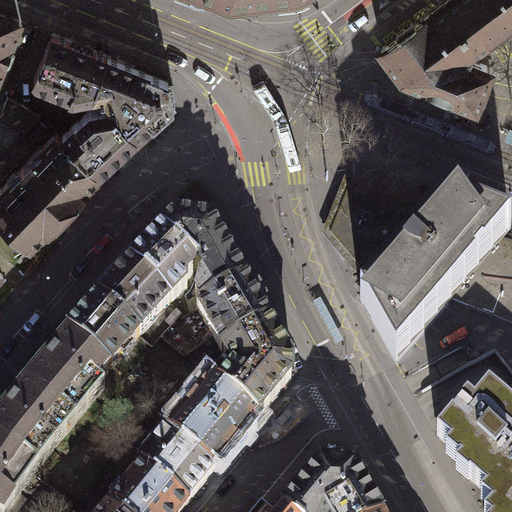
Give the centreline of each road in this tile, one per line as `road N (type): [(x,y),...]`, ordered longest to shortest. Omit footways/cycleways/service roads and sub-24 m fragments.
road 1 (residential): [(265,113),(125,200),(0,342)]
road 2 (secondary): [(265,113),(259,175),(279,260),(325,352),(369,413)]
road 3 (secondary): [(277,76),(91,0)]
road 4 (residential): [(217,511),(304,411),(341,403),(369,413)]
